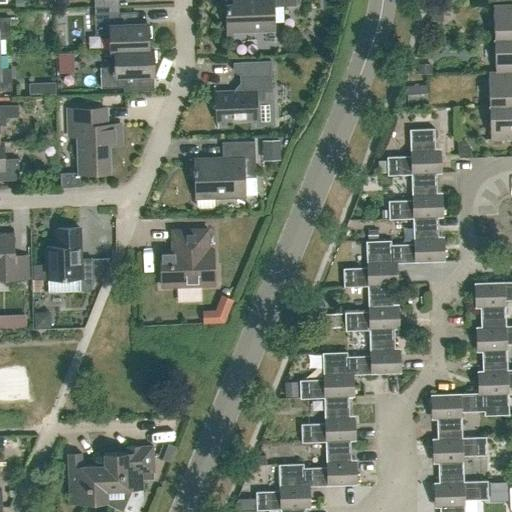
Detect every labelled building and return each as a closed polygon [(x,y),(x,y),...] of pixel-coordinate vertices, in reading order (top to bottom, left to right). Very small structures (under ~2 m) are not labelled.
[(228,11),(229,39),(227,39),(227,40),(233,40),(233,31),(274,30),(273,6),(295,5),(295,0),(227,0),(228,7),(226,7),(227,11),(228,11)] [(511,4),(493,5),(494,39),(511,38),(511,4)] [(149,49),(148,48),(148,24),(120,25),(119,12),(118,6),(94,7),(95,34),(110,33),(111,51),(115,51),(115,50),(149,49)] [(0,38),(10,38),(9,17),(0,17),(0,38)] [(511,38),(494,39),(495,71),(495,72),(511,71),(511,38)] [(153,74),(152,49),(152,48),(148,48),(149,49),(115,50),(115,51),(115,67),(100,67),(101,87),(126,87),(126,75),(153,74)] [(265,100),(265,92),(272,91),(271,60),(239,62),(240,89),(237,91),(216,92),(216,102),(212,106),(216,110),(217,120),(256,119),(256,125),(274,124),(273,100),(265,100)] [(495,71),(488,72),(489,105),(511,104),(511,71),(495,72),(495,71)] [(0,90),(12,90),(11,78),(0,78),(0,90)] [(42,83),(42,95),(55,95),(55,83),(42,83)] [(401,85),(401,98),(421,97),(421,85),(401,85)] [(0,125),(6,125),(6,117),(19,117),(18,104),(0,105),(0,125)] [(511,104),(489,105),(490,139),(511,138),(511,104)] [(79,173),(109,171),(108,145),(121,145),(121,124),(103,125),(102,107),(68,109),(69,136),(78,136),(79,173)] [(387,156),(387,175),(411,174),(436,173),(441,173),(441,162),(436,162),(434,128),(409,129),(410,155),(387,156)] [(18,158),(3,159),(3,142),(0,141),(0,180),(19,180),(18,158)] [(195,174),(196,197),(197,205),(200,208),(213,207),(216,204),(215,196),(244,195),(244,177),(256,177),(254,141),(222,142),(222,158),(195,159),(195,169),(193,169),(193,174),(195,174)] [(279,141),(261,141),(262,158),(279,157),(279,141)] [(437,206),(436,173),(411,174),(412,199),(388,200),(389,219),(413,218),(438,217),(443,217),(442,206),(437,206)] [(392,263),(444,261),(444,250),(439,250),(438,217),(413,218),(414,243),(391,244),(392,263)] [(93,282),(93,258),(81,258),(80,227),(56,228),(57,246),(46,246),(46,264),(33,265),(34,279),(48,279),(49,292),(90,290),(93,282)] [(208,229),(172,230),(173,250),(161,250),(162,286),(214,285),(213,249),(209,249),(208,229)] [(15,255),(14,230),(13,230),(13,234),(0,234),(0,279),(28,279),(27,255),(15,255)] [(367,230),(367,238),(377,238),(377,230),(367,230)] [(397,273),(392,273),(392,263),(391,244),(391,240),(366,241),(367,267),(343,268),(344,287),(368,286),(392,285),(398,285),(397,273)] [(474,294),(480,294),(481,326),(506,325),(505,300),(511,299),(511,280),(474,282),(474,294)] [(369,311),(345,312),(345,331),(369,330),(394,329),(399,329),(399,317),(394,317),(392,285),(368,286),(369,311)] [(224,322),(233,300),(221,295),(215,310),(224,322)] [(25,315),(15,315),(15,330),(25,329),(25,315)] [(511,325),(506,325),(481,326),(476,326),(476,338),(481,338),(482,370),(507,369),(506,344),(511,343),(511,325)] [(348,374),(401,373),(400,361),(395,361),(394,329),(369,330),(370,355),(347,356),(348,374)] [(347,356),(347,351),(322,352),(323,379),(299,380),(300,398),(349,396),(354,396),(354,385),(348,385),(348,374),(347,356)] [(509,414),(508,388),(511,387),(511,369),(507,369),(482,370),(477,370),(478,382),(483,382),(483,392),(484,411),(484,415),(509,414)] [(431,405),(436,405),(437,438),(462,437),(461,412),(484,411),(483,392),(430,394),(431,405)] [(350,440),(356,440),(355,429),(350,429),(349,396),(324,397),(325,423),(301,423),(302,442),(325,441),(350,440)] [(432,449),(438,449),(439,482),(464,481),(463,456),(487,455),(486,436),(462,437),(437,438),(432,438),(432,449)] [(357,484),(357,473),(351,473),(350,440),(325,441),(326,467),(304,467),(304,486),(357,484)] [(161,459),(170,462),(176,447),(166,443),(161,459)] [(105,453),(104,453),(104,465),(105,465),(106,490),(107,490),(107,502),(122,509),(127,498),(127,490),(142,489),(142,471),(154,471),(153,446),(141,446),(141,445),(128,446),(128,452),(105,453)] [(104,465),(82,466),(81,452),(68,453),(70,504),(107,502),(107,490),(106,490),(105,465),(104,465)] [(305,497),(304,486),(304,467),(304,463),(278,464),(279,490),(256,491),(256,510),(280,509),(305,508),(310,508),(310,496),(305,497)] [(464,511),(465,500),(477,499),(488,499),(487,480),(464,481),(439,482),(434,482),(434,493),(439,493),(439,511),(464,511)] [(490,483),(491,499),(507,498),(506,482),(490,483)] [(477,511),(477,499),(465,500),(464,511),(477,511)]
